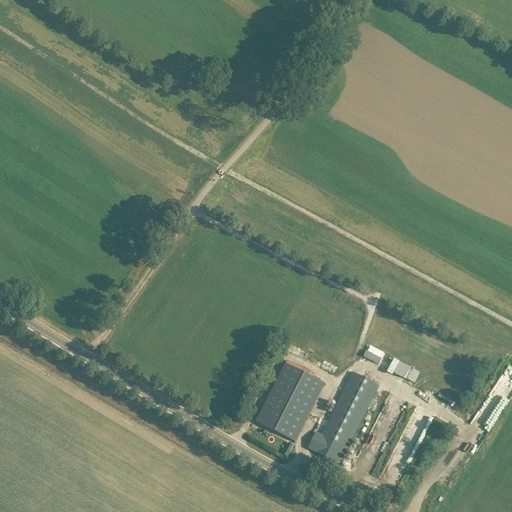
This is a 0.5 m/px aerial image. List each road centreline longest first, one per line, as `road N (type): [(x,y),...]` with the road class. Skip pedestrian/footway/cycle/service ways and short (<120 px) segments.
road 1 (track): [(511,323),(155,128),(0,27)]
road 2 (track): [(351,0),(86,357)]
road 3 (tertiary): [(367,511),(259,459),(0,305)]
